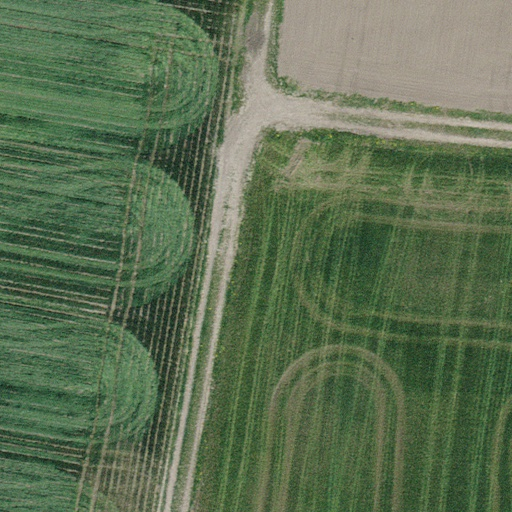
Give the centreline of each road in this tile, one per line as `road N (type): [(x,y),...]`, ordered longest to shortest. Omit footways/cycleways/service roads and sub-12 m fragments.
road 1 (track): [(263,0),(175,511)]
road 2 (track): [(246,108),(511,134)]
